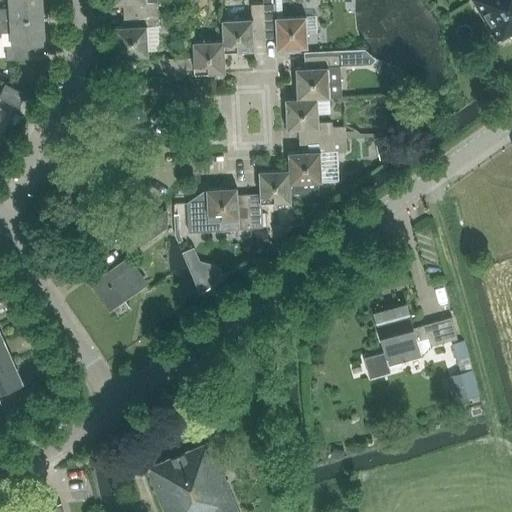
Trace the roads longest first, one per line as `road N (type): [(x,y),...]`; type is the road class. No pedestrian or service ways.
road 1 (tertiary): [(113,402),(511,125)]
road 2 (residential): [(113,402),(0,232)]
road 3 (residential): [(232,100),(69,84)]
road 4 (residential): [(0,232),(69,84)]
road 5 (tertiary): [(0,482),(113,402)]
road 6 (residential): [(232,100),(233,144),(269,143),(267,99)]
